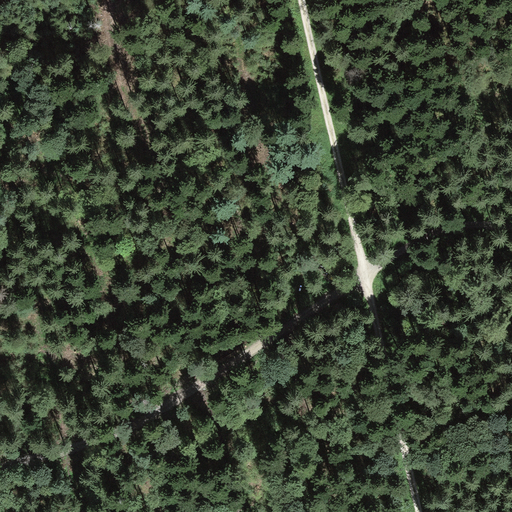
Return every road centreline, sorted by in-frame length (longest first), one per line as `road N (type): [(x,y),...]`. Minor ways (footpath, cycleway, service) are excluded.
road 1 (track): [(0,465),(149,424),(405,248),(444,236),(511,232)]
road 2 (track): [(417,511),(303,0)]
